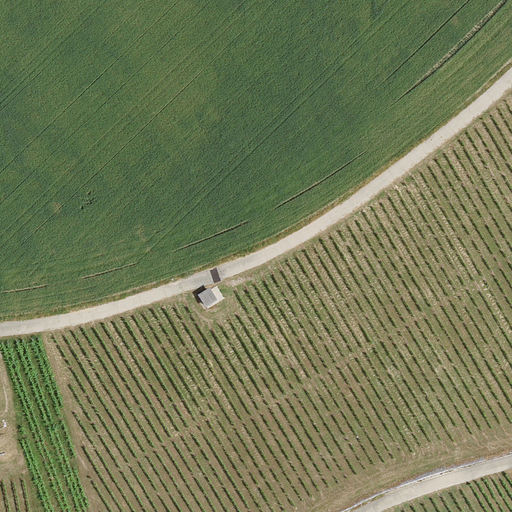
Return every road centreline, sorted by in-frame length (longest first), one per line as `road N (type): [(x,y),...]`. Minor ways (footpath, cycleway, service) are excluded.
road 1 (track): [(0,330),(92,319),(296,248),(443,141),(511,79)]
road 2 (track): [(374,511),(438,478),(511,460)]
